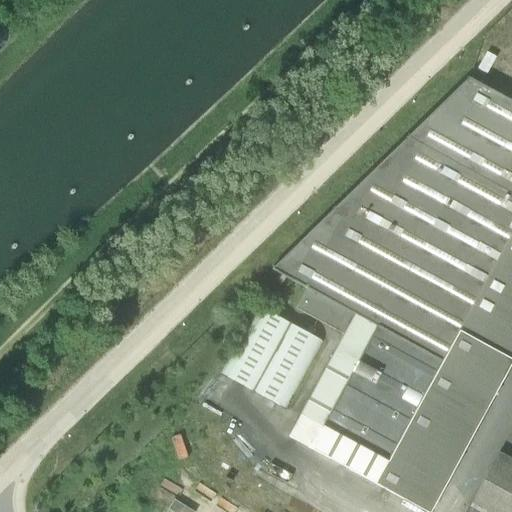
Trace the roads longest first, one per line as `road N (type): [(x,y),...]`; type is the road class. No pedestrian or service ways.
road 1 (unclassified): [(0,474),(488,0)]
road 2 (track): [(0,350),(366,0)]
road 3 (unknown): [(511,402),(452,511)]
